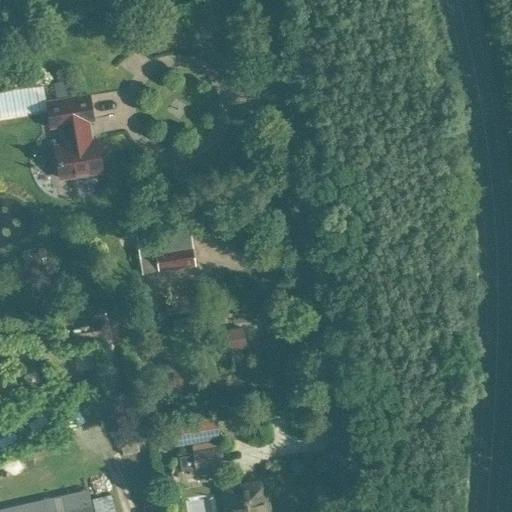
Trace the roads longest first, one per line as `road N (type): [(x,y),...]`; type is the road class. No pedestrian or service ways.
road 1 (unclassified): [(359,511),(266,0)]
road 2 (unclassified): [(493,511),(500,404),(485,137),(453,0)]
